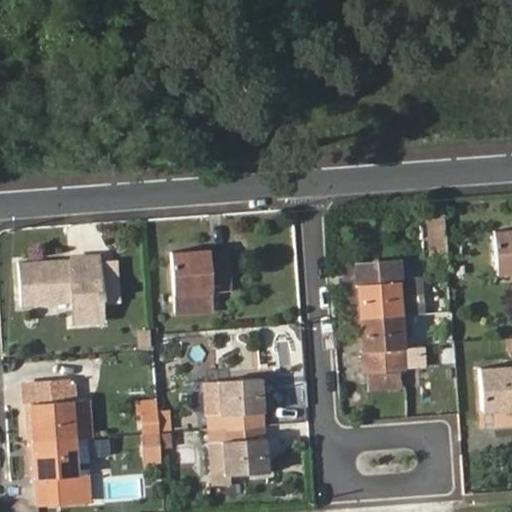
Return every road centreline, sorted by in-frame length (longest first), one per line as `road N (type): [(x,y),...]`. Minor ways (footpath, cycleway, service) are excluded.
road 1 (residential): [(312,182),(0,204)]
road 2 (residential): [(312,182),(334,431)]
road 3 (residential): [(511,168),(312,182)]
road 4 (residential): [(334,431),(338,474),(366,485),(427,481),(440,455),(432,431)]
